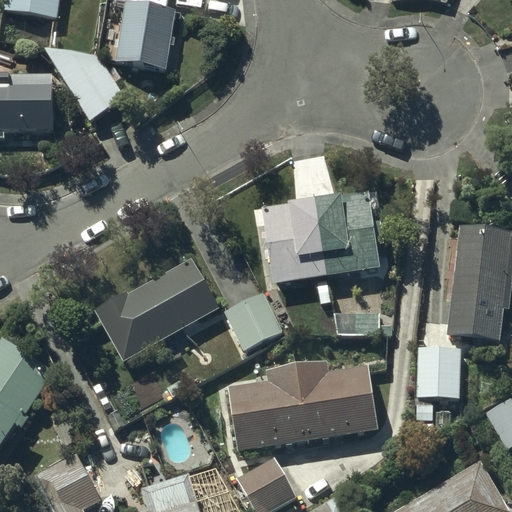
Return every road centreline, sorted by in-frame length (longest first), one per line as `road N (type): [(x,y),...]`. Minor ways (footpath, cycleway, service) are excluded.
road 1 (residential): [(0,250),(250,122),(301,72)]
road 2 (residential): [(301,72),(427,91)]
